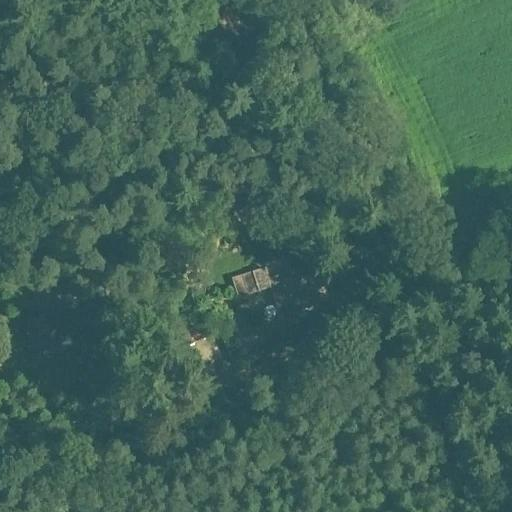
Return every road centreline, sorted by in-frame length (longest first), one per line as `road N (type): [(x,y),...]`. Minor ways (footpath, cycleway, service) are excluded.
road 1 (track): [(360,321),(0,464)]
road 2 (track): [(389,308),(511,260)]
